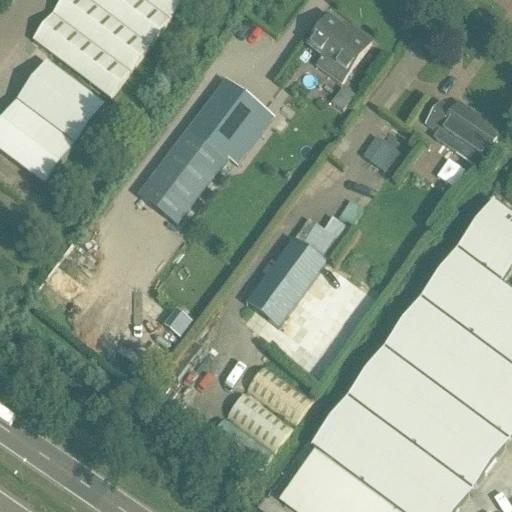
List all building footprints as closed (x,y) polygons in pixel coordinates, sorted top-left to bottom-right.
[(66,0),(33,44),(109,102),(186,0),(66,0)] [(328,21),(308,48),(323,59),(316,69),(341,87),(348,78),(358,85),(372,67),(362,59),(371,46),(357,36),(354,39),(328,21)] [(0,154),(2,156),(23,172),(45,188),(74,150),(104,110),(88,99),(67,82),(46,67),(37,80),(38,81),(31,90),(28,93),(27,93),(16,107),(7,120),(8,120),(0,130),(0,154)] [(189,133),(187,137),(225,166),(228,163),(237,170),(274,121),(265,115),(253,106),(251,105),(238,96),(239,95),(226,85),(224,87),(225,88),(215,100),(214,100),(212,103),(213,104),(203,116),(202,116),(200,119),(201,119),(191,132),(190,132),(189,133)] [(439,136),(438,138),(436,141),(478,170),(501,137),(459,107),(453,115),(441,106),(426,128),(439,136)] [(187,137),(138,201),(176,230),(225,166),(187,137)] [(376,140),(362,160),(371,166),(384,146),(376,140)] [(395,153),(382,173),(390,179),(403,159),(395,153)] [(339,225),(350,233),(363,214),(352,205),(339,225)] [(353,400),(353,407),(345,409),(316,448),(317,455),(280,505),(288,511),(459,511),(469,499),(468,492),(476,491),(506,450),(504,442),(511,442),(511,441),(511,295),(501,288),(511,272),(511,218),(500,210),(492,211),(462,251),(464,260),(455,260),(425,300),(426,309),(420,310),(390,350),(390,358),(383,359),(353,400)] [(352,235),(333,222),(324,234),(309,223),(295,243),(330,267),(342,248),(343,248),(352,235)] [(170,322),(164,330),(181,342),(193,326),(177,314),(170,322)] [(178,383),(201,351),(191,344),(167,376),(178,383)] [(249,392),(297,427),(312,407),(263,372),(249,392)] [(291,435),(243,400),(229,419),(277,455),(291,435)] [(273,460),(225,424),(206,450),(254,485),(273,460)]
